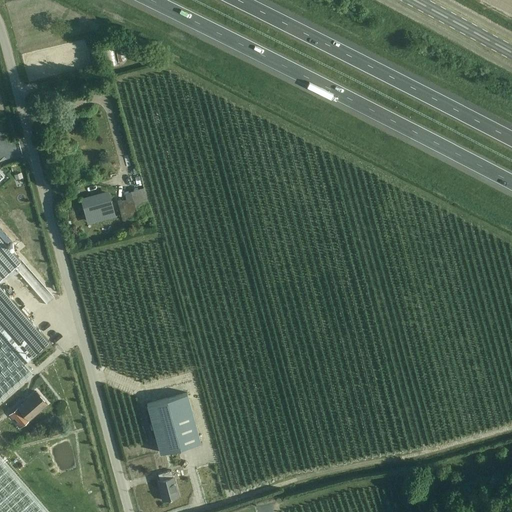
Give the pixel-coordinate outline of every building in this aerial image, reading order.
[(222,43),(230,46),(232,41),(224,38),(222,43)] [(122,219),(143,214),(144,217),(150,216),(149,212),(150,212),(144,187),(137,189),(125,192),(126,198),(117,201),(122,219)] [(103,213),(112,211),(107,193),(82,199),(86,213),(102,209),(103,213)] [(0,236),(0,511),(49,511),(0,455),(0,398),(32,371),(24,362),(49,341),(0,285),(0,279),(21,260),(0,236)] [(29,419),(47,403),(36,391),(18,407),(29,419)] [(200,441),(187,392),(147,403),(160,452),(200,441)] [(178,496),(171,470),(158,474),(159,480),(157,481),(163,500),(178,496)]
